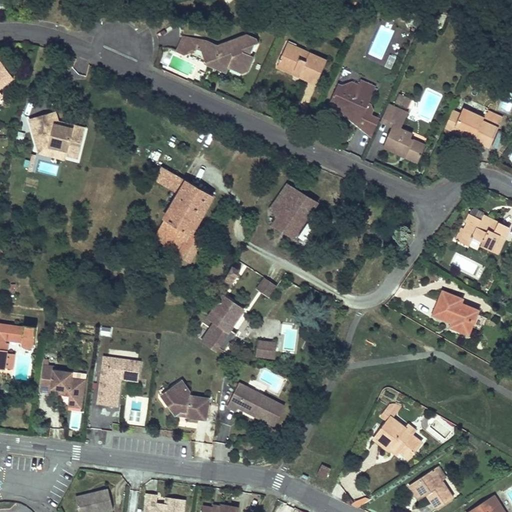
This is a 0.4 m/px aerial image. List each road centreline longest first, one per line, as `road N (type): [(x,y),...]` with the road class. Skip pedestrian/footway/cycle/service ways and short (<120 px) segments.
road 1 (residential): [(429,197),(406,194),(92,52),(35,34),(0,33)]
road 2 (residential): [(344,511),(258,476),(0,443)]
road 3 (residential): [(429,197),(422,240),(378,297),(354,302)]
